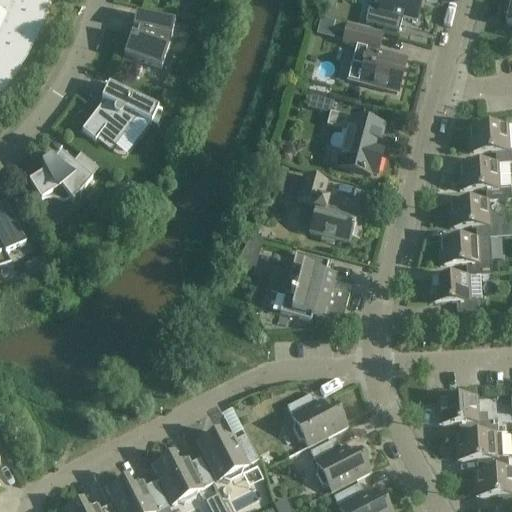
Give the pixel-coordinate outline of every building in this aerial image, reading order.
[(0,0),(0,96),(10,86),(28,59),(42,30),(51,0),(0,0)] [(423,0),(383,0),(381,12),(370,10),(366,26),(400,35),(403,22),(417,25),(423,0)] [(332,23),(336,10),(326,7),(323,21),(332,23)] [(132,38),(124,58),(162,72),(169,52),(168,51),(171,40),(172,40),(175,25),(136,17),(133,32),(139,33),(137,40),(132,38)] [(200,26),(186,23),(184,31),(198,34),(200,26)] [(330,24),(328,32),(346,36),(343,46),(356,50),(347,84),(360,87),(398,97),(407,62),(378,55),(383,37),(348,28),(330,24)] [(102,102),(107,105),(103,111),(101,110),(83,133),(96,144),(100,138),(115,150),(138,120),(152,127),(158,113),(162,115),(163,113),(106,85),(105,87),(109,89),(102,102)] [(320,112),(323,100),(312,97),(309,109),(320,112)] [(331,115),(327,129),(349,134),(347,140),(337,137),(332,140),(331,146),(334,151),(343,153),(339,171),(371,179),(371,177),(377,178),(384,151),(379,149),(384,129),(352,121),(331,115)] [(496,155),(496,167),(509,166),(511,166),(511,152),(509,153),(508,129),(468,132),(470,157),(496,155)] [(91,182),(99,172),(81,157),(73,167),(61,158),(54,166),(51,163),(44,169),(48,174),(29,186),(41,206),(43,205),(45,204),(47,203),(49,203),(52,203),(54,204),(55,204),(57,205),(59,206),(61,206),(63,206),(65,206),(67,205),(69,204),(71,203),(73,205),(81,199),(80,199),(93,184),(91,182)] [(511,190),(509,166),(496,167),(458,170),(460,195),(486,193),(487,205),(488,205),(511,203),(511,190)] [(305,179),(298,204),(315,209),(314,213),(315,213),(309,237),(322,240),(321,243),(334,247),(335,243),(350,247),(352,242),(360,244),(365,226),(356,224),(358,218),(327,211),(329,205),(323,204),(328,185),(305,179)] [(489,217),(488,205),(487,205),(449,207),(450,232),(476,231),(477,243),(490,242),(511,240),(511,227),(504,228),(504,224),(489,217)] [(0,257),(4,256),(6,258),(27,247),(6,208),(0,211),(0,257)] [(263,243),(251,239),(247,248),(261,251),(263,243)] [(477,243),(439,245),(440,270),(466,268),(467,280),(468,280),(492,279),(491,265),(490,242),(477,243)] [(296,257),(290,280),(289,282),(274,278),(270,294),(285,298),(280,317),(311,325),(313,319),(338,326),(343,309),(347,310),(350,296),(333,291),(336,279),(326,277),(329,265),(296,257)] [(468,280),(467,280),(429,282),(431,307),(457,306),(457,318),(482,316),(482,303),(470,304),(468,280)] [(306,446),(308,451),(309,452),(348,431),(337,411),(328,416),(323,405),(318,407),(313,397),(288,410),(296,426),(293,433),(299,444),(306,446)] [(477,401),(437,404),(439,429),(465,427),(466,439),(496,437),(499,437),(498,424),(490,424),(488,425),(488,416),(478,417),(477,401)] [(243,472),(259,464),(246,438),(236,444),(233,439),(223,444),(218,436),(198,446),(218,485),(223,482),(230,485),(241,479),(243,472)] [(466,439),(456,440),(457,465),(483,463),(484,475),(511,473),(511,463),(509,463),(509,460),(503,461),(502,437),(499,437),(496,437),(466,439)] [(329,491),(332,496),(332,497),(371,477),(361,456),(352,461),(346,450),(341,453),(336,443),(311,456),(319,471),(316,478),(322,489),(329,491)] [(214,487),(201,462),(191,467),(188,462),(178,468),(173,459),(153,469),(173,508),(178,505),(185,508),(196,502),(198,495),(214,487)] [(511,473),(484,475),(475,476),(476,501),(502,499),(503,511),(511,510),(511,473)] [(165,511),(169,510),(155,485),(145,490),(143,485),(132,491),(128,482),(107,492),(117,511),(165,511)] [(389,511),(384,501),(375,506),(369,495),(365,498),(359,488),(334,501),(339,511),(389,511)] [(226,511),(219,498),(207,505),(210,511),(226,511)]
